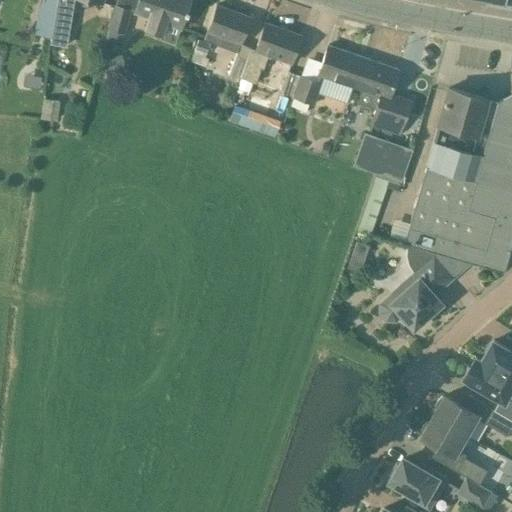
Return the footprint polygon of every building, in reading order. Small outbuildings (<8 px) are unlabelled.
[(41,0),(40,0),(32,33),(51,37),(53,22),(56,3),(57,0),(44,0),(44,1),(41,0)] [(66,47),(74,0),(57,0),(50,45),(66,47)] [(179,28),(189,0),(136,0),(132,12),(148,18),(144,29),(160,35),(164,23),(179,28)] [(107,29),(125,34),(131,8),(113,4),(107,29)] [(239,44),(249,17),(216,5),(215,5),(205,32),(206,32),(203,40),(212,44),(215,35),(239,44)] [(290,64),(300,35),(265,23),(255,49),(255,50),(251,48),(247,60),(240,78),(256,84),(260,70),(262,71),(267,56),(290,64)] [(351,87),(361,58),(327,46),(317,75),(351,87)] [(240,78),(247,60),(236,56),(227,79),(238,83),(239,78),(240,78)] [(369,125),(398,135),(408,106),(388,99),(398,71),(361,58),(351,87),(361,90),(356,103),(374,109),(369,125)] [(291,97),(300,75),(288,70),(279,92),(291,97)] [(291,97),(313,105),(322,83),(300,75),(291,97)] [(404,244),(503,272),(511,242),(511,94),(506,97),(498,102),(497,103),(489,128),(479,125),(486,100),(448,89),(421,184),(404,244)] [(40,119),(58,121),(60,101),(51,99),(51,94),(44,93),(43,98),(42,98),(40,119)] [(399,180),(409,149),(364,134),(359,148),(353,164),(368,169),(399,180)] [(376,173),(357,225),(372,230),(390,178),(376,173)] [(349,265),(361,269),(369,244),(357,240),(349,265)] [(433,294),(469,262),(437,253),(413,275),(417,279),(394,299),(390,295),(384,301),(381,304),(380,308),(381,313),(383,316),(386,319),(390,320),(394,319),(398,317),(400,315),(412,329),(415,326),(420,327),(426,321),(426,316),(441,303),(433,294)] [(478,357),(477,358),(511,377),(511,349),(494,340),(483,360),(478,357)] [(511,419),(511,377),(477,358),(465,378),(502,400),(496,410),(511,419)] [(434,416),(469,436),(481,415),(446,395),(445,398),(443,396),(442,396),(440,398),(436,404),(435,406),(436,407),(438,409),(434,416)] [(486,423),(508,436),(511,429),(511,419),(496,410),(494,409),(486,423)] [(422,436),(457,457),(469,436),(434,416),(430,423),(428,421),(425,424),(423,425),(421,429),(421,432),(421,435),(422,436)] [(458,471),(467,477),(480,484),(488,470),(465,457),(458,471)] [(404,493),(424,505),(431,492),(438,496),(447,479),(433,470),(431,474),(405,459),(402,464),(398,462),(390,475),(394,477),(391,482),(406,490),(404,493)] [(458,493),(484,508),(493,491),(480,484),(467,477),(458,493)]
